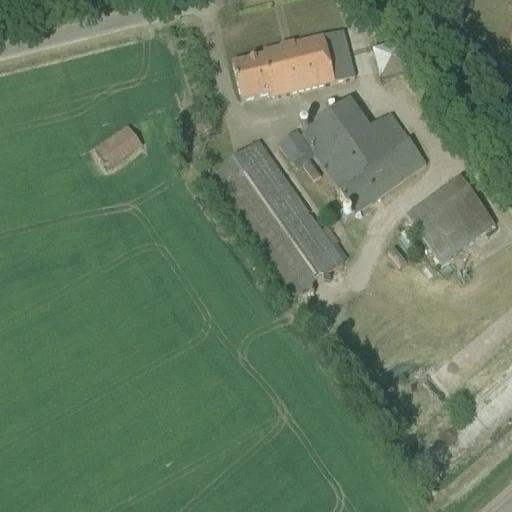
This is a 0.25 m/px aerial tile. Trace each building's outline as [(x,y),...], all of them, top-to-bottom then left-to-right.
[(262,55),(263,59),(231,67),(240,104),(267,98),(269,102),(353,81),(342,35),(262,55)] [(402,47),(372,54),(379,84),(410,76),(402,47)] [(300,139),(356,218),(426,168),(389,117),(366,134),(347,106),(300,139)] [(94,153),(108,173),(141,150),(127,130),(94,153)] [(278,149),(291,168),(292,167),(296,173),(314,160),(297,136),(278,149)] [(205,182),(290,304),(343,267),(349,263),(326,230),(320,234),(258,146),(205,182)] [(404,220),(439,269),(493,230),(457,181),(404,220)] [(382,347),(355,371),(370,387),(396,363),(382,347)] [(408,415),(468,377),(453,355),(413,381),(404,368),(385,381),(408,415)] [(511,371),(498,384),(511,398),(511,371)]
